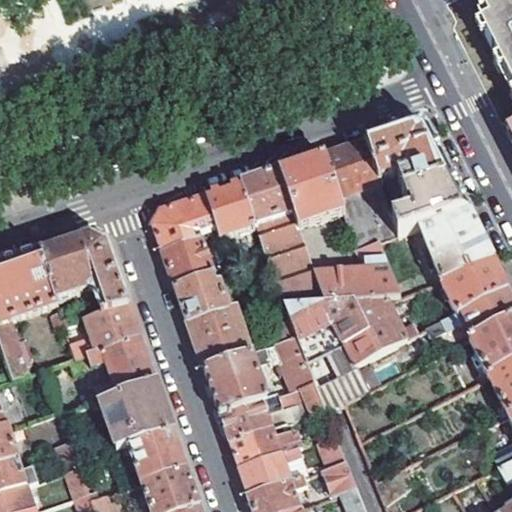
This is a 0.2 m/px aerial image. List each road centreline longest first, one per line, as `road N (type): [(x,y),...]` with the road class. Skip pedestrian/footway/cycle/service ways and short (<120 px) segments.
road 1 (residential): [(117,191),(439,82)]
road 2 (residential): [(117,191),(227,511)]
road 3 (secondary): [(439,82),(511,228)]
road 4 (residential): [(0,232),(117,191)]
